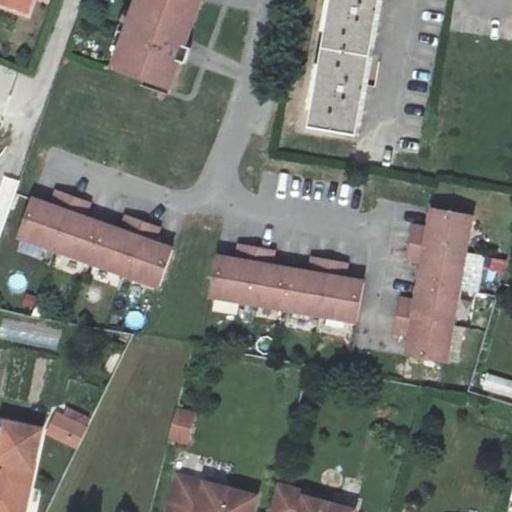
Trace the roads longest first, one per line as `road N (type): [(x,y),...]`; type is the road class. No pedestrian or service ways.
road 1 (residential): [(265,0),(254,82),(213,191),(233,205),(383,234)]
road 2 (residential): [(72,0),(16,157)]
